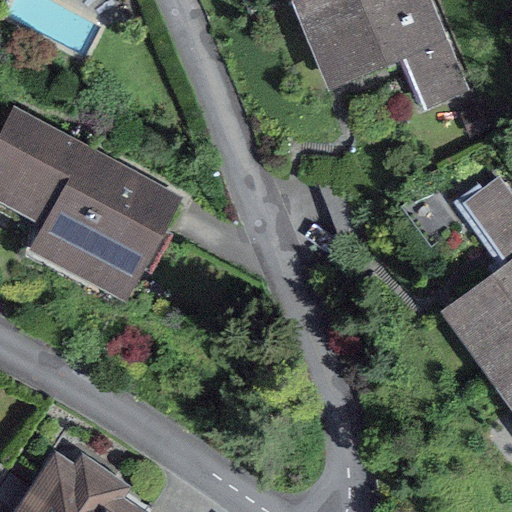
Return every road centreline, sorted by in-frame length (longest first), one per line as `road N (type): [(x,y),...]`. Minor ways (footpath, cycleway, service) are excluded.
road 1 (residential): [(347,511),(336,400),(173,0)]
road 2 (residential): [(267,511),(0,340)]
